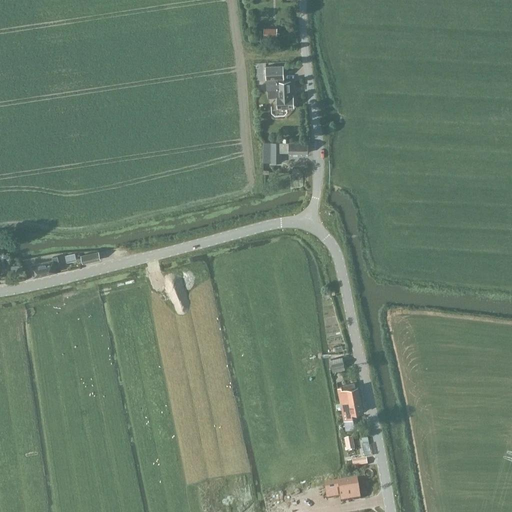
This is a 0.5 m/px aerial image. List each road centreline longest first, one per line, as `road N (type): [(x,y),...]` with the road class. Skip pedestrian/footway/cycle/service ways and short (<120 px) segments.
road 1 (tertiary): [(0,291),(275,221),(309,221)]
road 2 (tertiary): [(389,511),(338,257),(309,221)]
road 3 (unclassified): [(309,221),(316,128),(305,0)]
